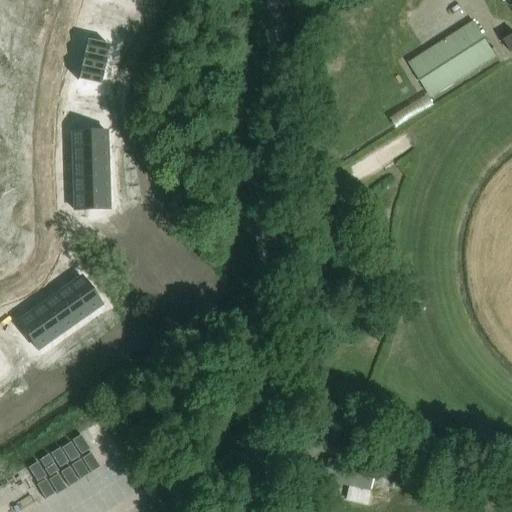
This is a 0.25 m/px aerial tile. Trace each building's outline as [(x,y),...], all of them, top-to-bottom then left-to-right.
[(106,8),(103,16),(115,20),(117,12),(106,8)] [(117,12),(115,20),(126,23),(128,16),(117,12)] [(103,16),(101,24),(112,27),(115,20),(103,16)] [(115,20),(112,27),(124,31),(126,23),(115,20)] [(495,56),(474,23),(410,64),(431,97),(495,56)] [(511,34),(503,41),(511,54),(511,34)] [(87,39),(84,53),(106,58),(109,43),(87,39)] [(84,53),(81,67),(103,71),(106,58),(84,53)] [(103,71),(81,67),(78,82),(100,86),(103,71)] [(82,96),(81,108),(89,108),(90,96),(82,96)] [(90,96),(89,108),(97,109),(98,97),(90,96)] [(98,97),(97,109),(105,109),(106,97),(98,97)] [(106,97),(105,109),(113,110),(114,98),(106,97)] [(81,108),(80,120),(88,120),(89,108),(81,108)] [(89,108),(88,120),(96,121),(97,109),(89,108)] [(97,109),(96,121),(104,121),(105,109),(97,109)] [(105,109),(104,121),(112,122),(113,110),(105,109)] [(106,132),(71,133),(72,149),(107,148),(106,132)] [(107,148),(72,149),(72,164),(108,163),(107,148)] [(108,163),(72,164),(73,179),(108,178),(108,163)] [(108,178),(73,179),(74,194),(109,193),(108,178)] [(109,193),(74,194),(74,210),(109,209),(109,193)] [(80,277),(67,286),(86,316),(100,307),(80,277)] [(67,286),(54,294),(74,324),(86,316),(67,286)] [(54,294),(42,303),(61,332),(74,324),(54,294)] [(42,303),(29,311),(49,340),(61,332),(42,303)] [(29,311),(16,320),(35,349),(49,340),(29,311)] [(14,335),(4,342),(8,349),(18,342),(14,335)] [(18,342),(8,349),(12,355),(22,349),(18,342)] [(8,349),(0,353),(0,358),(2,362),(12,355),(8,349)] [(22,349),(12,355),(17,362),(27,355),(22,349)] [(12,355),(2,362),(7,369),(17,362),(12,355)] [(27,355),(17,362),(21,369),(31,362),(27,355)] [(17,362),(7,369),(11,375),(21,369),(17,362)] [(322,479),(369,490),(373,471),(327,461),(322,479)]
